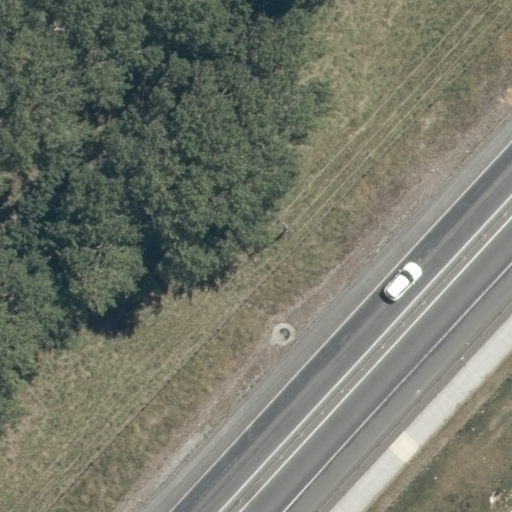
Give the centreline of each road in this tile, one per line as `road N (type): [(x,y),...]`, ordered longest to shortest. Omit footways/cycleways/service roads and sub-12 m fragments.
road 1 (trunk): [(190,511),(511,166)]
road 2 (trunk): [(511,248),(270,511)]
